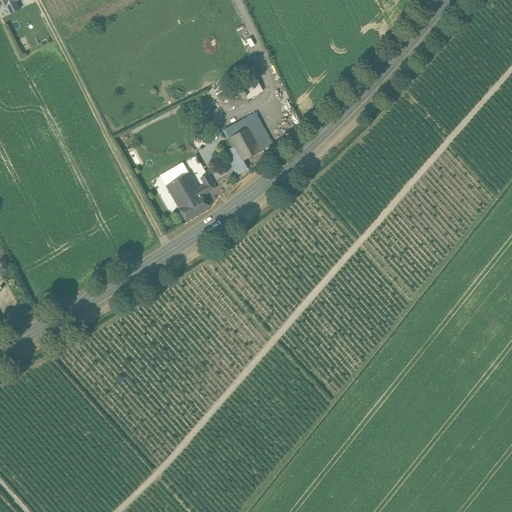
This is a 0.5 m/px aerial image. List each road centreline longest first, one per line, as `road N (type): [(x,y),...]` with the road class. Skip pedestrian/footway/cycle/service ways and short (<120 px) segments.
road 1 (track): [(116,511),(511,69)]
road 2 (primary): [(445,0),(371,84),(256,188),(170,251),(0,347)]
road 3 (track): [(170,251),(38,0)]
